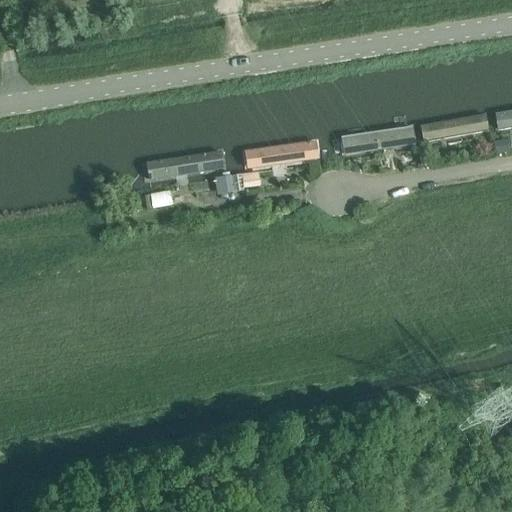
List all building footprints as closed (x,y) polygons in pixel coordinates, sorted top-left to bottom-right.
[(511,125),(511,109),(496,112),(499,128),(511,125)] [(487,129),(484,113),(420,124),(423,140),(487,129)] [(413,142),(411,126),(341,136),(344,152),(413,142)] [(510,139),(495,141),(497,154),(511,152),(510,139)] [(317,155),(315,141),(245,150),(246,164),(317,155)] [(429,149),(431,162),(440,160),(438,148),(429,149)] [(424,149),(416,150),(419,166),(426,165),(424,149)] [(149,181),(222,170),(220,154),(147,165),(149,181)] [(259,186),(258,175),(241,178),(243,189),(259,186)] [(234,195),(232,181),(215,183),(217,197),(234,195)] [(170,192),(152,194),(153,206),(172,204),(170,192)]
